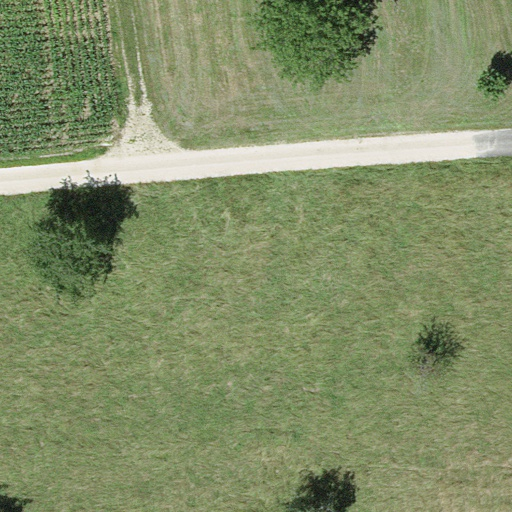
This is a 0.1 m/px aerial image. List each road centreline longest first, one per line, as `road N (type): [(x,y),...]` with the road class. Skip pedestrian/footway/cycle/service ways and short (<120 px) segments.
road 1 (track): [(0,180),(511,139)]
road 2 (track): [(139,164),(117,0)]
